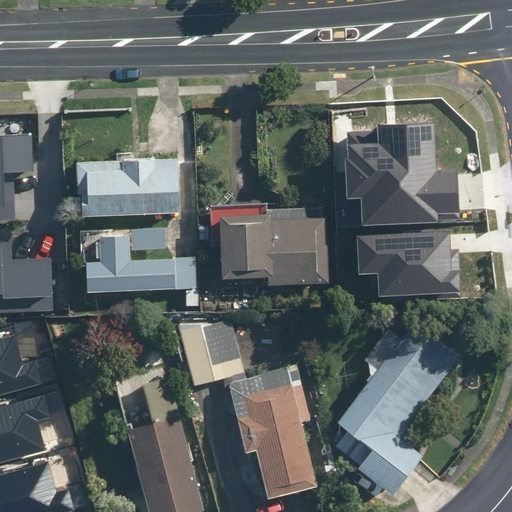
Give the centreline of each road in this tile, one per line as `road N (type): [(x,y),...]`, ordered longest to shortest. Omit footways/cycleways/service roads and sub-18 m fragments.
road 1 (tertiary): [(511,40),(0,59)]
road 2 (tertiary): [(0,32),(510,4)]
